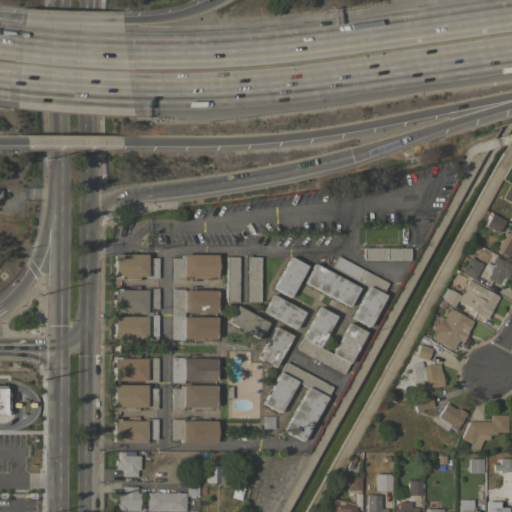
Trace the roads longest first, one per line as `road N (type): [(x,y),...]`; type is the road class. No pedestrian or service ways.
road 1 (motorway): [(121,142),(301,135),(511,98)]
road 2 (motorway): [(511,11),(280,45),(126,47)]
road 3 (motorway): [(130,93),(283,88),(511,57)]
road 4 (motorway): [(152,191),(353,156),(511,101)]
road 5 (primary): [(63,0),(61,347)]
road 6 (motorway): [(63,172),(40,257),(0,310),(30,141)]
road 7 (primary): [(85,511),(87,315)]
road 8 (primary): [(61,347),(58,511)]
road 9 (primary): [(88,159),(86,0)]
road 10 (primary): [(87,315),(88,159)]
